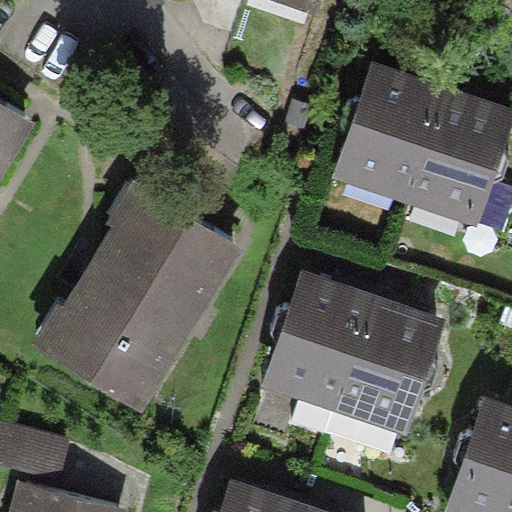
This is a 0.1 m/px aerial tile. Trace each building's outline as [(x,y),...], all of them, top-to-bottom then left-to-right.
[(501,130),(511,97),(511,92),(376,46),(336,159),(475,206),(490,164),(502,158),(508,141),(501,130)] [(0,160),(35,103),(0,80),(0,160)] [(242,231),(133,165),(108,205),(115,209),(66,288),(61,285),(35,327),(142,392),(189,316),(242,231)] [(430,342),(443,302),(303,256),(263,375),(402,421),(417,376),(433,370),(438,352),(430,342)] [(511,511),(511,387),(488,380),(449,492),(509,511),(511,511)] [(0,456),(18,461),(4,511),(123,511),(128,494),(60,476),(71,432),(1,413),(0,417),(0,456)] [(372,511),(373,511),(233,462),(215,511),(372,511)]
